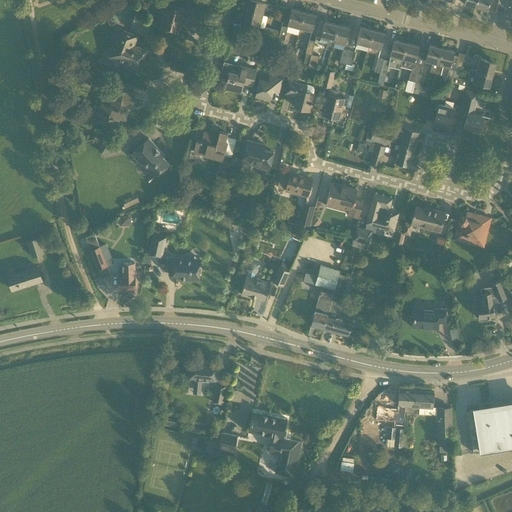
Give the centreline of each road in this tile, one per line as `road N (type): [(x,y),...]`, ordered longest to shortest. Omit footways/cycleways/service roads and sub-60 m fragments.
road 1 (secondary): [(0,342),(107,324),(186,324),(377,367)]
road 2 (track): [(26,0),(63,219),(107,324)]
road 3 (residential): [(416,187),(316,163),(308,128),(200,109)]
road 4 (residential): [(498,43),(331,0)]
road 5 (unclassified): [(287,511),(377,367)]
road 6 (residential): [(200,109),(190,112),(185,129),(164,125),(153,91),(177,75),(206,86)]
road 7 (secondary): [(377,367),(445,373),(511,360)]
road 8 (residential): [(445,194),(456,146),(427,139),(416,187)]
